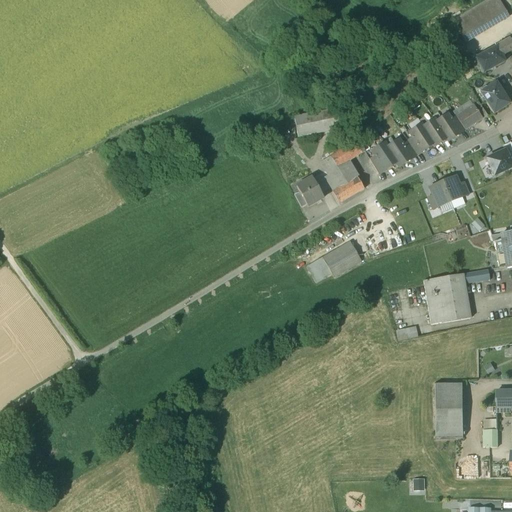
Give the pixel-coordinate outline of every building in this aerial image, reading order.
[(497,0),(488,0),(452,21),(465,44),(509,18),(497,0)] [(511,45),(509,40),(496,48),(501,57),(511,50),(511,45)] [(496,48),(474,59),(482,74),(485,73),(504,63),(501,57),(496,48)] [(479,91),(494,115),(509,104),(494,81),(479,91)] [(473,106),(456,117),(464,130),(465,131),(482,119),(476,110),(473,106)] [(481,106),(476,110),(482,119),(487,116),(481,106)] [(334,111),(294,119),(297,138),(344,129),(334,111)] [(450,119),(447,115),(436,122),(435,123),(446,139),(448,142),(460,134),(450,119)] [(456,117),(455,116),(450,119),(460,133),(464,130),(456,117)] [(423,127),(422,128),(433,144),(434,147),(446,139),(435,123),(436,122),(434,120),(423,127)] [(421,125),(409,133),(412,137),(421,152),(433,144),(422,128),(423,127),(421,125)] [(421,152),(412,137),(407,141),(416,155),(421,152)] [(358,140),(330,157),(338,171),(346,184),(353,196),(367,187),(360,176),(357,178),(347,162),(357,156),(364,151),(358,140)] [(398,140),(387,148),(397,162),(396,163),(399,167),(411,159),(410,159),(401,144),(398,140)] [(416,155),(407,141),(401,144),(410,159),(411,159),(416,155)] [(505,151),(509,160),(511,159),(511,145),(510,143),(502,146),(504,151),(505,151)] [(387,148),(384,144),(372,152),(375,156),(384,170),(384,171),(396,163),(397,162),(387,148)] [(486,160),(494,176),(511,168),(511,165),(509,160),(505,151),(504,151),(486,160)] [(384,170),(375,156),(369,159),(378,174),(384,170)] [(330,157),(321,163),(328,177),(338,171),(330,157)] [(338,171),(328,177),(324,179),(332,192),(346,184),(338,171)] [(455,177),(430,188),(433,196),(438,207),(463,197),(458,186),(458,185),(455,177)] [(312,178),(296,187),(299,193),(306,206),(307,208),(323,199),(312,178)] [(458,185),(458,186),(463,197),(468,194),(464,183),(458,185)] [(346,184),(332,192),(339,204),(353,196),(346,184)] [(299,193),(294,195),(301,209),(306,206),(299,193)] [(433,196),(427,198),(432,210),(438,207),(433,196)] [(472,225),(479,232),(484,226),(477,219),(472,225)] [(511,232),(501,234),(507,268),(511,267),(511,232)] [(350,242),(322,258),(331,273),(334,278),(361,262),(350,242)] [(307,268),(315,282),(331,273),(322,258),(307,268)] [(487,272),(463,276),(464,283),(469,284),(488,280),(487,272)] [(462,276),(423,282),(430,326),(470,319),(464,283),(463,276),(462,276)] [(416,327),(395,332),(398,343),(418,338),(416,327)] [(463,440),(462,383),(435,383),(435,440),(463,440)] [(511,392),(496,392),(496,407),(497,407),(497,413),(511,413),(511,409),(511,392)] [(496,407),(484,407),(484,432),(497,431),(497,413),(497,407),(496,407)] [(497,431),(484,432),(484,449),(497,448),(497,431)] [(417,482),(411,482),(411,492),(418,492),(418,488),(425,488),(424,482),(417,482)]
